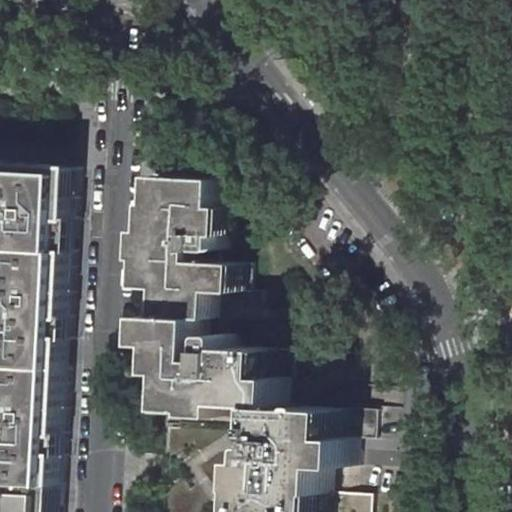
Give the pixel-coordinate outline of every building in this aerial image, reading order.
[(0,231),(6,232),(2,310),(12,311),(9,363),(0,362),(0,425),(5,426),(2,480),(66,483),(68,454),(59,453),(60,433),(69,433),(70,420),(73,351),(74,338),(66,338),(67,317),(75,317),(79,249),(70,249),(72,218),(81,219),(82,197),(70,196),(72,166),(15,163),(15,169),(0,168),(0,231)] [(82,197),(84,167),(72,166),(70,196),(82,197)] [(177,343),(176,370),(187,371),(186,407),(213,408),(213,413),(241,414),(242,402),(278,404),(295,405),(296,392),(296,388),(298,349),(245,346),(246,338),(245,336),(244,334),(243,333),(241,333),(232,332),(233,317),(267,319),(269,290),(256,289),(257,262),(224,260),(225,249),(230,249),(231,249),(232,248),(233,247),(233,234),(230,234),(233,178),(196,176),(157,174),(151,285),(158,285),(162,286),(161,313),(164,313),(162,342),(170,343),(177,343)] [(79,249),(81,219),(72,218),(70,249),(79,249)] [(12,311),(2,310),(0,341),(0,362),(9,363),(12,311)] [(74,338),(75,317),(67,317),(66,338),(74,338)] [(259,511),(261,487),(260,487),(261,458),(271,458),(271,444),(272,442),(274,441),(282,442),(282,436),(283,434),(286,434),(296,434),(297,432),(277,431),(278,404),(242,402),(241,414),(213,413),(213,408),(186,407),(187,371),(176,370),(174,397),(170,466),(170,481),(167,511),(259,511)] [(376,511),(377,493),(340,491),(340,490),(342,490),(343,463),(364,464),(365,448),(326,445),(326,435),(366,437),(380,436),(382,409),(295,405),(278,404),(277,431),(297,432),(296,434),(286,434),(283,434),(282,436),(282,442),(274,441),(272,442),(271,444),(271,458),(261,458),(260,487),(261,487),(259,511),(376,511)] [(68,454),(69,433),(60,433),(59,453),(68,454)] [(365,448),(366,437),(326,435),(326,445),(365,448)] [(64,511),(65,500),(66,483),(2,480),(0,480),(0,511),(64,511)]
